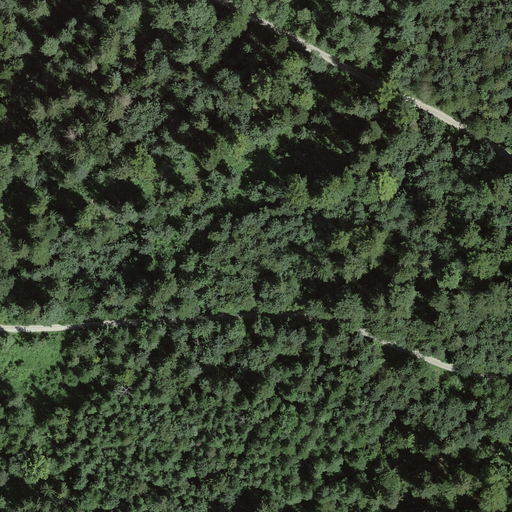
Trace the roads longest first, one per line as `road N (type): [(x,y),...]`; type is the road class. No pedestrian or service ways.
road 1 (track): [(0,327),(306,316),(451,366),(511,377)]
road 2 (track): [(220,0),(511,158)]
